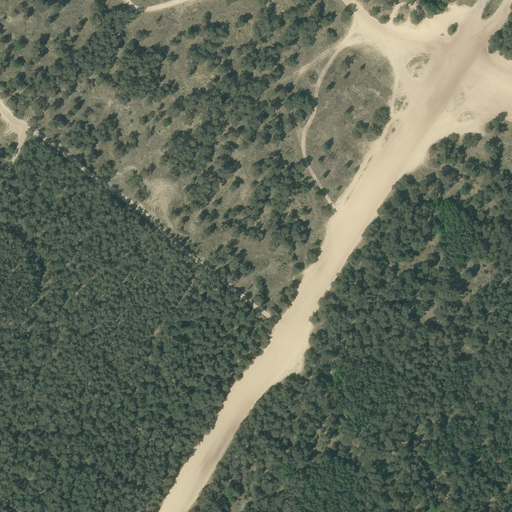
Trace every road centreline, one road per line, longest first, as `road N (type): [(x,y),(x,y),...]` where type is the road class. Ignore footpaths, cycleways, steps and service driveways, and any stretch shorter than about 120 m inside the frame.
road 1 (track): [(0,105),(319,350)]
road 2 (track): [(489,0),(283,324)]
